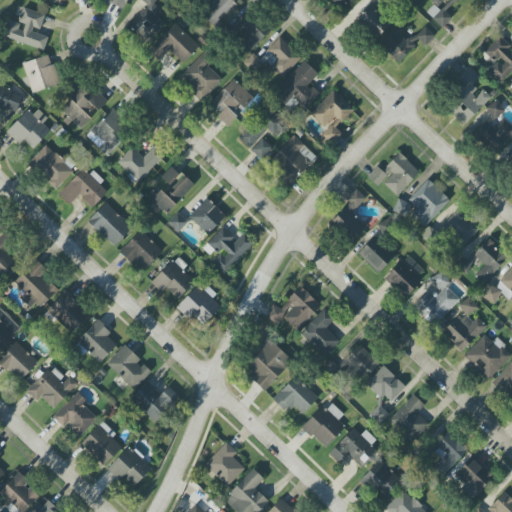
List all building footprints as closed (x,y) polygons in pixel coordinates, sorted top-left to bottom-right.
[(128,0),(113,0),(111,4),(123,10),(128,0)] [(147,43),(167,22),(150,6),(156,0),(140,0),(147,6),(128,25),(147,43)] [(215,16),(211,19),(216,24),(240,2),(238,0),(212,0),(206,6),(215,16)] [(354,0),(333,0),(345,10),(354,0)] [(429,0),(434,4),(426,13),(442,28),(452,18),(446,12),(456,0),(429,0)] [(356,20),(378,38),(389,24),(367,6),(356,20)] [(48,37),(31,32),(33,27),(40,29),(45,15),(22,8),(18,23),(7,20),(2,38),(44,50),(48,37)] [(244,32),(234,42),(248,54),(269,32),(249,13),(237,25),(244,32)] [(414,45),(401,35),(407,27),(399,19),(378,46),(400,63),(414,45)] [(182,64),(199,48),(176,24),(147,51),(158,61),(169,50),(182,64)] [(425,47),(435,36),(425,27),(415,37),(425,47)] [(511,47),(499,36),(484,52),(497,64),(489,72),(501,84),(511,71),(511,47)] [(261,58),(282,78),(301,58),(279,38),(261,58)] [(262,64),(254,54),(244,63),(252,73),(262,64)] [(22,63),(32,93),(59,85),(49,55),(22,63)] [(182,75),(195,87),(190,92),(201,102),(223,79),(200,56),(182,75)] [(305,110),(320,94),(309,84),(318,75),(304,61),(274,93),(286,103),(292,97),(305,110)] [(457,79),(470,91),(481,80),(468,68),(457,79)] [(221,114),(217,118),(227,127),(254,98),(233,79),(210,104),(221,114)] [(60,110),(81,129),(105,103),(84,84),(60,110)] [(23,93),(0,86),(0,109),(16,115),(23,93)] [(465,125),(491,97),(482,89),(474,97),(462,87),(445,106),(465,125)] [(353,109),(333,90),(310,114),(327,130),(324,133),(334,143),(343,134),(336,128),(353,109)] [(485,110),(492,116),(474,135),(494,154),(511,134),(511,127),(500,117),(506,111),(495,100),(485,110)] [(238,139),(249,150),(267,130),(276,139),(289,126),(267,106),(238,139)] [(23,140),(33,150),(50,131),(28,110),(6,132),(19,144),(23,140)] [(86,137),(107,157),(132,131),(110,111),(86,137)] [(268,164),(292,186),(317,158),(293,136),(268,164)] [(261,161),(273,148),(261,138),(250,151),(261,161)] [(57,189),(78,166),(68,158),(64,162),(46,145),(29,164),(57,189)] [(132,147),(116,163),(138,183),(165,155),(155,145),(143,158),(132,147)] [(398,196),(420,173),(399,153),(382,171),(377,167),(368,177),(377,187),(382,182),(398,196)] [(147,196),(166,215),(193,186),(172,166),(160,178),(168,185),(158,196),(152,191),(147,196)] [(107,193),(100,185),(103,182),(93,171),(89,175),(83,170),(59,193),(70,205),(79,196),(91,208),(107,193)] [(424,227),(450,202),(429,179),(407,200),(417,210),(412,214),(424,227)] [(345,200),(354,210),(366,199),(356,189),(345,200)] [(207,235),(225,217),(207,199),(185,220),(178,213),(168,222),(178,233),(191,219),(207,235)] [(87,222),(114,247),(132,228),(105,203),(87,222)] [(366,228),(347,207),(330,222),(349,243),(366,228)] [(460,249),(479,229),(457,210),(442,227),(455,239),(452,242),(460,249)] [(208,242),(222,254),(212,264),(224,275),(254,243),(242,233),(236,240),(222,227),(208,242)] [(136,261),(145,270),(163,252),(140,230),(118,253),(132,266),(136,261)] [(19,265),(5,253),(11,246),(1,236),(0,237),(0,278),(3,282),(19,265)] [(358,254),(378,274),(395,256),(374,237),(358,254)] [(484,265),(475,276),(484,284),(507,258),(487,240),(473,255),(484,265)] [(455,268),(468,273),(472,262),(459,257),(455,268)] [(46,270),(35,260),(14,282),(42,308),(58,290),(41,275),(46,270)] [(194,281),(172,260),(150,283),(161,293),(165,288),(177,300),(194,281)] [(401,261),(386,277),(407,297),(422,281),(401,261)] [(511,268),(493,288),(490,284),(481,293),(492,304),(502,294),(511,303),(511,268)] [(413,306),(433,326),(459,300),(446,287),(451,282),(440,272),(431,281),(441,291),(434,299),(427,292),(413,306)] [(215,296),(200,282),(177,308),(190,320),(193,317),(203,326),(221,307),(212,299),(215,296)] [(321,306),(300,287),(279,309),(275,305),(266,315),(276,325),(283,318),(297,331),(321,306)] [(90,314),(65,291),(47,312),(71,334),(90,314)] [(458,305),(467,316),(478,308),(469,297),(458,305)] [(300,334),(325,358),(340,341),(326,328),(335,319),(324,309),(300,334)] [(0,347),(19,329),(0,310),(0,347)] [(486,328),(476,317),(472,322),(464,313),(443,333),(461,352),(486,328)] [(100,364),(116,345),(107,337),(111,333),(97,320),(77,343),(100,364)] [(463,357),(488,380),(511,355),(511,354),(495,339),(492,343),(484,335),(463,357)] [(292,361),(269,341),(245,366),(257,377),(253,381),(264,391),(292,361)] [(38,362),(15,342),(0,357),(0,364),(19,382),(38,362)] [(380,363),(359,344),(343,362),(364,381),(380,363)] [(142,362),(126,346),(107,363),(132,390),(151,373),(142,362)] [(493,381),(511,398),(511,362),(493,381)] [(77,384),(68,376),(65,379),(52,366),(27,392),(36,401),(40,397),(53,409),(77,384)] [(389,405),(405,387),(383,366),(366,384),(389,405)] [(318,398),(294,377),(272,400),(285,412),(292,405),(303,415),(318,398)] [(155,423),(180,398),(168,387),(159,396),(146,383),(130,399),(155,423)] [(83,405),(87,401),(77,392),(53,418),(63,427),(65,425),(79,439),(97,419),(83,405)] [(424,406),(413,395),(389,421),(413,442),(429,424),(417,413),(424,406)] [(344,415),(329,401),(303,428),(324,449),(345,428),(338,421),(344,415)] [(389,415),(379,405),(369,414),(379,424),(389,415)] [(122,447),(98,425),(81,444),(105,466),(122,447)] [(376,440),(365,430),(361,436),(353,428),(329,454),(339,464),(348,454),(362,467),(376,452),(370,446),(376,440)] [(442,460),(435,467),(444,475),(468,450),(448,432),(431,450),(442,460)] [(233,457),(237,453),(226,443),(205,465),(227,487),(245,469),(233,457)] [(152,468),(128,447),(107,470),(119,481),(123,477),(134,487),(152,468)] [(460,489),(473,500),(494,478),(471,457),(454,475),(464,484),(460,489)] [(362,480),(385,501),(402,482),(379,461),(362,480)] [(264,479),(253,469),(224,501),(236,511),(258,511),(268,501),(255,489),(264,479)] [(0,492),(20,511),(23,511),(39,497),(26,484),(28,482),(18,472),(0,491),(0,492)] [(387,511),(426,511),(403,490),(385,509),(387,511)] [(511,511),(511,499),(504,492),(484,511),(483,511),(479,508),(474,511),(511,511)] [(296,511),(282,498),(268,511),(296,511)] [(33,511),(34,511),(55,511),(57,510),(45,499),(33,511)]
